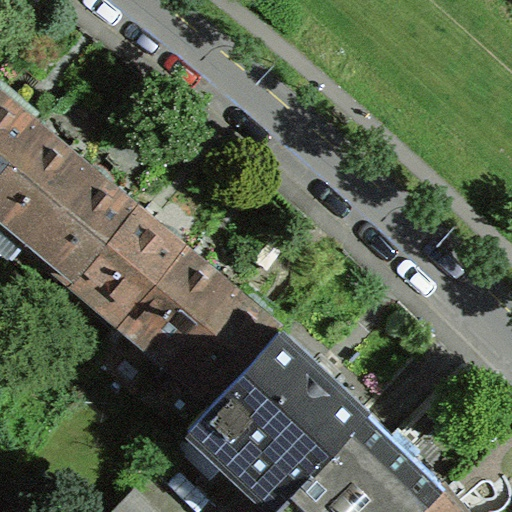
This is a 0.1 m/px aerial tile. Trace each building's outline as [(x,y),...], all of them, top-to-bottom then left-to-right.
[(0,166),(32,129),(14,113),(19,107),(9,98),(0,90),(0,166)] [(47,141),(32,129),(0,166),(0,228),(18,244),(27,234),(81,170),(47,141)] [(42,264),(67,285),(129,210),(112,196),(106,191),(105,185),(104,181),(102,178),(97,174),(92,171),(88,170),(82,171),(81,170),(27,234),(51,254),(42,264)] [(156,229),(152,229),(144,222),(129,210),(67,285),(91,305),(100,295),(124,315),(177,251),(176,249),(175,246),(174,241),(172,237),(168,234),(163,231),(160,230),(156,229)] [(149,337),(172,356),(226,291),(195,265),(177,251),(124,315),(115,325),(141,347),(149,337)] [(276,333),(269,328),(275,321),(251,301),(245,307),(241,304),(226,291),(172,356),(164,366),(189,387),(197,377),(219,395),(276,333)] [(302,357),(276,333),(219,395),(197,418),(232,451),(220,465),(247,490),(260,477),(281,496),(359,412),(302,357)] [(393,445),(359,412),(281,496),(269,510),(271,511),(410,511),(435,488),(393,445)] [(456,511),(450,505),(435,488),(410,511),(456,511)] [(144,511),(127,495),(110,511),(144,511)]
